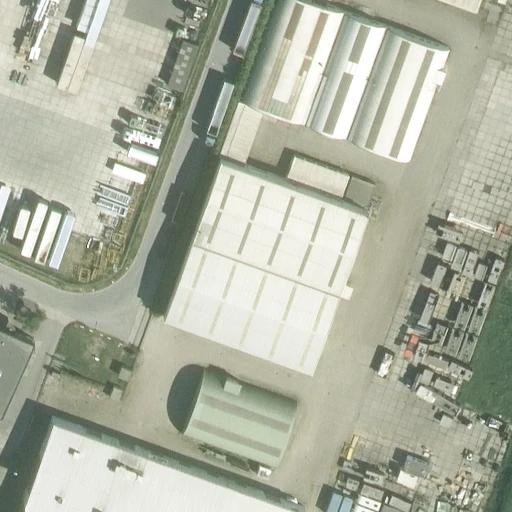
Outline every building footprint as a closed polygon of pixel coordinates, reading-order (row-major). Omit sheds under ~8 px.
[(318,0),(274,0),(240,97),(259,104),(412,158),(451,48),(386,25),(318,0)] [(184,89),(199,42),(183,37),(168,84),(184,89)] [(59,119),(68,121),(73,97),(86,99),(91,73),(68,69),(59,119)] [(262,107),(258,106),(239,99),(163,312),(310,365),(366,206),(343,198),(340,197),(349,173),(294,154),(286,177),(243,162),(262,107)] [(352,175),(343,198),(366,206),(374,183),(352,175)] [(0,411),(33,338),(0,322),(0,411)] [(118,374),(127,378),(131,368),(121,365),(118,374)] [(204,368),(181,432),(200,439),(274,465),(282,444),(288,426),(297,401),(223,374),(204,368)] [(449,426),(452,414),(413,403),(409,415),(449,426)] [(302,511),(305,506),(52,415),(16,511),(302,511)] [(0,461),(0,496),(11,465),(0,461)]
